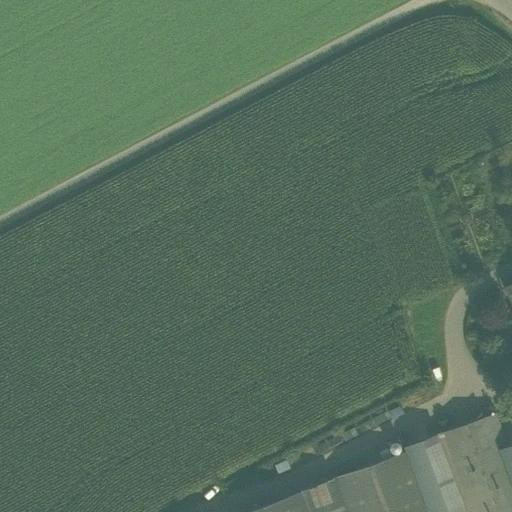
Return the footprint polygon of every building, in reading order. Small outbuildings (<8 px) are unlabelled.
[(511,511),(511,442),(507,445),(495,412),(436,433),(464,511),(511,511)] [(426,511),(464,511),(436,433),(402,446),(404,451),(426,511)] [(426,511),(404,451),(334,477),(346,511),(426,511)] [(346,511),(334,477),(300,490),(308,511),(346,511)] [(308,511),(300,490),(240,511),(308,511)]
